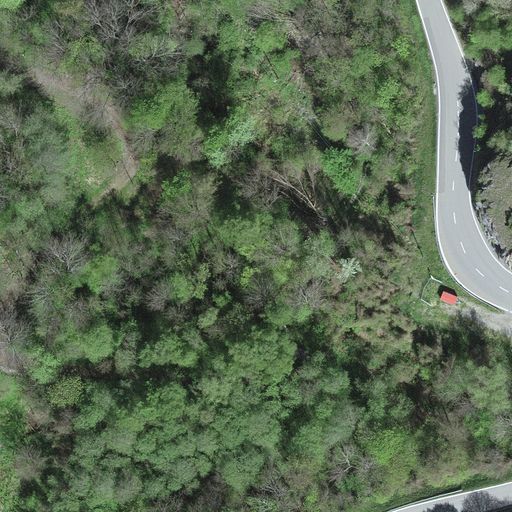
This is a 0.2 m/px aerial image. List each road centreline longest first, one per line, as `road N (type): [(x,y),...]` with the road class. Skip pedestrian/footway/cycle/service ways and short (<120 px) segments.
road 1 (tertiary): [(431,0),(460,115),(458,241),(477,275),(511,298)]
road 2 (track): [(0,75),(48,73),(112,113),(130,135),(130,169),(91,208)]
